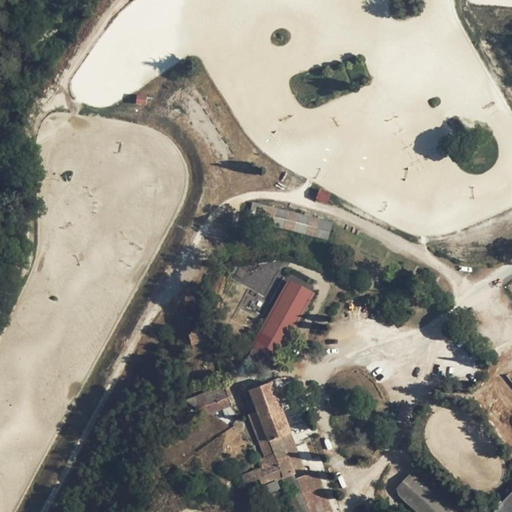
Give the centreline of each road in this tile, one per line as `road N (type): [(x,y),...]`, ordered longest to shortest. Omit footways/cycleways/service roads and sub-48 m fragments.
road 1 (track): [(35,511),(133,333),(211,216),(243,199),(294,196),(452,277),(481,283)]
road 2 (track): [(122,0),(31,132),(28,243),(0,309)]
road 3 (track): [(350,511),(405,424),(435,340)]
